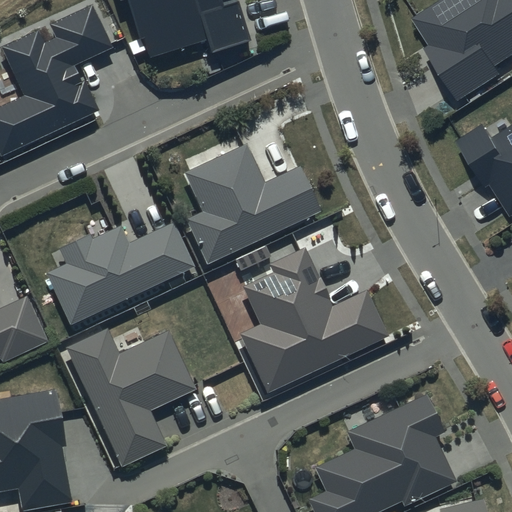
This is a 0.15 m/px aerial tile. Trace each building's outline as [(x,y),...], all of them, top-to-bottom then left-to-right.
[(238,0),(119,0),(119,1),(121,0),(129,0),(148,57),(208,39),(212,52),(251,40),(238,0)] [(511,55),(511,0),(439,0),(411,19),(428,45),(423,48),(457,101),(498,74),(494,67),(511,55)] [(112,47),(92,4),(49,24),(56,38),(44,43),(38,30),(1,47),(24,95),(0,106),(0,152),(1,155),(97,110),(75,64),(112,47)] [(481,122),(453,140),(483,187),(488,184),(509,216),(511,214),(511,121),(490,135),(481,122)] [(247,145),(186,173),(204,210),(186,218),(208,265),(322,212),(300,166),(264,183),(247,145)] [(90,233),(59,248),(67,264),(48,273),(71,323),(195,266),(174,221),(129,242),(122,225),(93,239),(90,233)] [(306,246),(268,263),(272,272),(243,286),(261,325),(242,334),(269,391),(390,335),(368,288),(333,304),(306,246)] [(0,357),(2,362),(48,340),(27,296),(0,309),(0,357)] [(108,328),(66,347),(122,466),(166,445),(151,412),(197,390),(168,330),(120,353),(108,328)] [(57,388),(0,398),(0,490),(18,487),(22,511),(72,503),(62,448),(67,447),(57,388)] [(429,394),(348,432),(356,449),(316,468),(328,492),(310,500),(315,511),(377,511),(401,501),(404,507),(459,482),(438,437),(447,433),(429,394)] [(488,511),(485,497),(439,508),(440,511),(488,511)]
